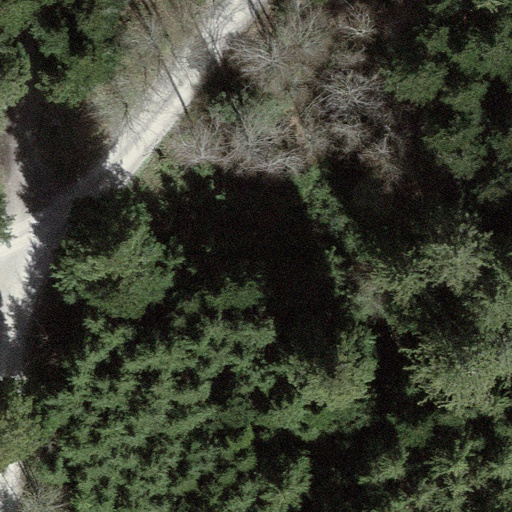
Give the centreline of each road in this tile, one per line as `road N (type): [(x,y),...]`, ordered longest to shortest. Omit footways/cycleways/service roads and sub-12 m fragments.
road 1 (track): [(11,267),(25,0)]
road 2 (track): [(11,267),(7,511)]
